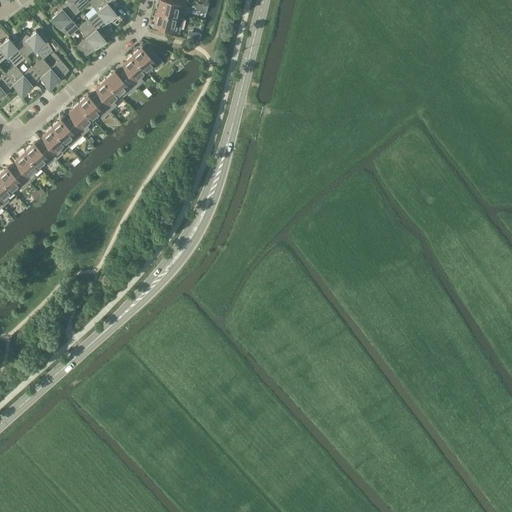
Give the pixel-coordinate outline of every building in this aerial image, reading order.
[(68,35),(69,36),(78,27),(78,26),(71,17),(80,10),(71,0),(69,0),(60,5),(61,8),(52,16),(60,25),(58,27),(68,35)] [(71,0),(80,10),(89,2),(90,1),(89,0),(71,0)] [(105,0),(89,0),(90,1),(89,2),(97,11),(87,19),(96,29),(97,28),(108,22),(107,20),(116,12),(108,2),(105,0)] [(159,0),(157,10),(183,16),(177,15),(180,7),(185,8),(187,0),(159,0)] [(71,17),(78,26),(87,19),(97,11),(89,2),(80,10),(71,17)] [(183,16),(157,10),(154,22),(160,23),(158,29),(179,34),(183,16)] [(86,36),(76,44),(85,55),(97,48),(96,46),(105,38),(97,28),(96,29),(87,19),(78,26),(78,27),(86,36)] [(69,36),(76,44),(86,36),(78,27),(69,36)] [(24,36),(16,46),(25,56),(34,48),(42,57),(42,58),(43,58),(53,49),(52,49),(46,37),(44,39),(36,30),(26,37),(24,36)] [(0,61),(7,55),(15,64),(15,65),(16,64),(25,56),(16,46),(8,36),(0,43),(0,61)] [(141,46),(132,54),(146,69),(152,64),(156,68),(164,62),(150,46),(145,50),(141,46)] [(34,48),(25,56),(16,64),(23,73),(33,65),(42,57),(34,48)] [(60,58),(53,49),(43,58),(51,66),(60,58)] [(127,67),(123,71),(136,86),(144,80),(139,75),(146,69),(132,54),(123,62),(127,67)] [(0,76),(5,72),(15,64),(7,55),(0,61),(0,76)] [(69,68),(60,58),(51,66),(43,58),(42,58),(42,57),(33,65),(41,76),(49,85),(58,78),(61,79),(69,68)] [(15,64),(5,72),(14,82),(14,83),(22,92),(31,84),(33,86),(41,76),(33,65),(23,73),(16,64),(15,65),(15,64)] [(114,70),(105,78),(119,94),(125,88),(129,92),(136,86),(123,71),(118,74),(114,70)] [(0,94),(4,91),(6,93),(14,83),(14,82),(5,72),(0,76),(0,94)] [(100,91),(96,95),(110,110),(117,104),(113,99),(119,94),(105,78),(96,86),(100,91)] [(87,94),(78,102),(92,118),(99,112),(103,116),(110,110),(96,95),(91,98),(87,94)] [(73,115),(69,118),(83,134),(90,128),(86,123),(92,118),(78,102),(69,110),(73,115)] [(61,118),(51,126),(69,146),(83,134),(69,118),(65,122),(61,118)] [(46,139),(42,142),(56,158),(63,152),(59,147),(65,142),(69,146),(51,126),(42,134),(46,139)] [(34,142),(25,150),(39,166),(45,160),(49,164),(56,158),(42,142),(38,146),(34,142)] [(19,163),(15,167),(29,182),(36,176),(32,171),(39,166),(25,150),(15,158),(19,163)] [(7,166),(0,171),(0,176),(12,190),(18,184),(22,188),(29,182),(15,167),(11,170),(7,166)] [(0,203),(2,206),(9,200),(5,195),(12,190),(0,176),(0,203)]
